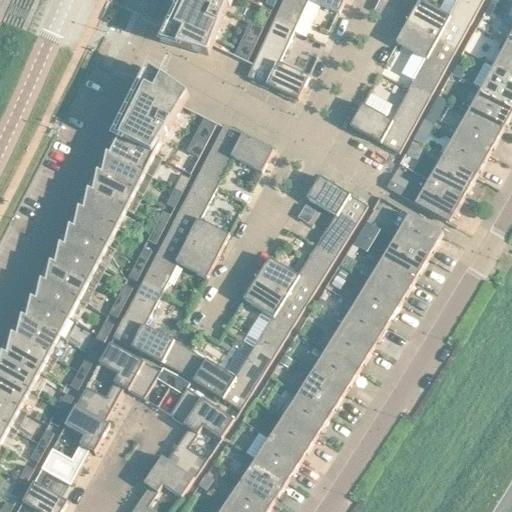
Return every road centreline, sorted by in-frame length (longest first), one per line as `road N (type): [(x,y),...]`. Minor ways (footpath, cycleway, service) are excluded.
road 1 (residential): [(324,511),(511,212)]
road 2 (residential): [(0,308),(141,41)]
road 3 (residential): [(215,311),(316,130)]
road 4 (residential): [(316,130),(141,41)]
road 5 (tertiary): [(0,135),(65,0)]
road 6 (residential): [(316,130),(384,0)]
